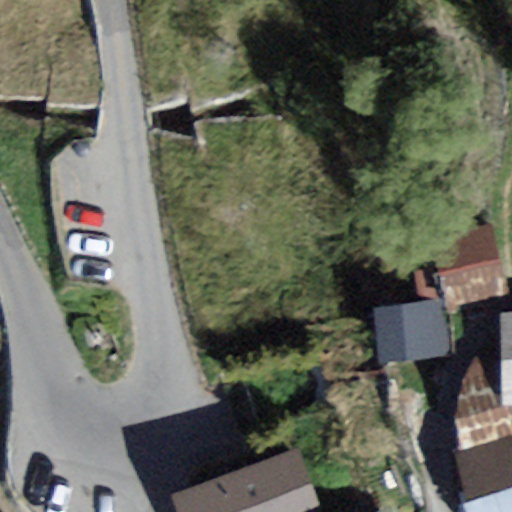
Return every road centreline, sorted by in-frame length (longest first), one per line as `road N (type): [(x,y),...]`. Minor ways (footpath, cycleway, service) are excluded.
road 1 (unclassified): [(139,418),(158,391),(160,340),(111,0)]
road 2 (unclassified): [(0,226),(55,389),(98,418),(139,418)]
road 3 (residential): [(442,511),(454,365),(511,298)]
